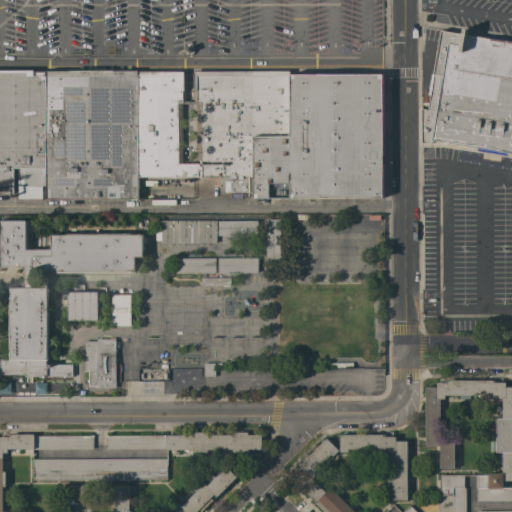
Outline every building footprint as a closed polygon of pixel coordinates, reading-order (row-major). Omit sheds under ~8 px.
[(460,33),(461,28),(465,29),(464,35),(488,39),(489,35),(511,39),(511,153),(505,152),(505,155),(475,150),(475,148),(430,140),(430,142),(420,142),(420,108),(426,109),(428,95),(426,94),(430,73),(431,74),(438,30),(460,33)] [(138,72),(139,175),(137,175),(137,196),(47,197),(47,185),(46,185),(46,71),(138,70),(138,72)] [(183,71),(183,91),(185,91),(185,101),(182,101),(183,164),(199,164),(199,166),(201,166),(201,164),(233,164),(233,161),(196,160),(196,102),(193,102),(193,71),(289,70),(289,74),(382,74),(383,198),(253,197),(253,177),(248,177),(248,192),(230,192),(229,175),(139,175),(138,72),(183,71)] [(46,71),(46,185),(42,185),(42,199),(18,199),(18,180),(17,180),(17,168),(13,168),(13,193),(0,193),(0,71),(31,71),(31,72),(45,72),(45,71),(46,71)] [(280,259),(265,259),(265,219),(280,219),(280,259)] [(216,220),(216,243),(160,243),(160,221),(216,220)] [(257,220),(257,235),(218,235),(218,221),(257,220)] [(143,234),(143,259),(135,259),(135,271),(46,271),(46,288),(48,288),(48,360),(46,360),(46,364),(72,364),(72,376),(25,376),(25,374),(0,374),(0,359),(10,359),(10,288),(21,288),(21,280),(25,280),(25,267),(0,267),(0,221),(32,221),(32,248),(51,248),(51,234),(143,234)] [(258,257),(258,272),(218,273),(218,258),(258,257)] [(176,273),(176,258),(216,258),(216,273),(176,273)] [(230,277),(230,285),(201,285),(201,278),(230,277)] [(98,320),(68,320),(68,299),(63,300),(63,289),(67,289),(67,286),(80,286),(80,284),(83,284),(83,292),(98,292),(98,320)] [(112,294),(130,294),(130,326),(112,326),(112,294)] [(116,388),(97,388),(97,386),(89,386),(89,370),(84,370),(84,341),(97,341),(97,339),(115,338),(116,388)] [(204,376),(204,362),(215,363),(215,376),(204,376)] [(477,488),(475,488),(475,475),(488,475),(488,473),(502,473),(502,468),(498,468),(498,454),(502,454),(502,453),(496,453),(496,451),(492,451),(492,441),(496,441),(496,418),(502,418),(502,416),(498,416),(498,407),(502,407),(502,399),(497,399),(497,395),(470,395),(470,399),(459,399),(459,395),(444,395),(444,399),(440,399),(440,440),(454,440),(454,468),(439,468),(439,446),(425,446),(425,387),(436,387),(436,383),(449,383),(449,380),(492,380),(492,382),(505,382),(505,387),(511,387),(511,480),(506,481),(506,482),(503,484),(503,488),(511,488),(511,501),(477,501),(477,488)] [(193,435),(193,432),(208,432),(208,435),(233,434),(233,432),(248,432),(248,434),(261,434),(262,449),(248,449),(248,453),(233,453),(233,449),(208,449),(208,452),(193,452),(193,449),(166,449),(166,448),(106,449),(106,435),(193,435)] [(0,511),(0,437),(10,437),(10,435),(11,435),(11,434),(34,434),(34,436),(93,436),(93,449),(7,449),(7,453),(6,453),(6,458),(2,458),(2,471),(5,471),(5,486),(2,486),(3,511),(76,511),(76,485),(91,485),(91,511),(0,511)] [(383,434),(383,435),(385,435),(385,437),(395,437),(395,441),(407,441),(407,500),(392,500),(392,453),(376,453),(376,449),(373,449),(373,453),(362,453),(362,449),(348,449),(348,452),(339,452),(339,434),(383,434)] [(323,511),(315,503),(293,481),(301,473),(298,469),(307,461),(305,459),(326,438),(338,450),(332,456),(330,455),(333,458),(325,465),(322,463),(312,473),(315,475),(312,479),(317,484),(320,481),(327,487),(324,490),(325,492),(330,488),(346,503),(348,501),(355,508),(353,510),(354,511),(323,511)] [(168,459),(168,465),(167,465),(167,480),(110,480),(110,486),(95,486),(95,480),(33,480),(33,466),(32,466),(32,459),(168,459)] [(226,466),(236,477),(217,496),(214,494),(211,497),(213,499),(201,511),(199,509),(196,511),(175,511),(204,483),(206,486),(226,466)] [(452,511),(452,496),(440,496),(440,475),(464,475),(464,488),(465,488),(465,511),(452,511)] [(129,511),(132,511),(114,511),(114,484),(129,484),(129,511)]
